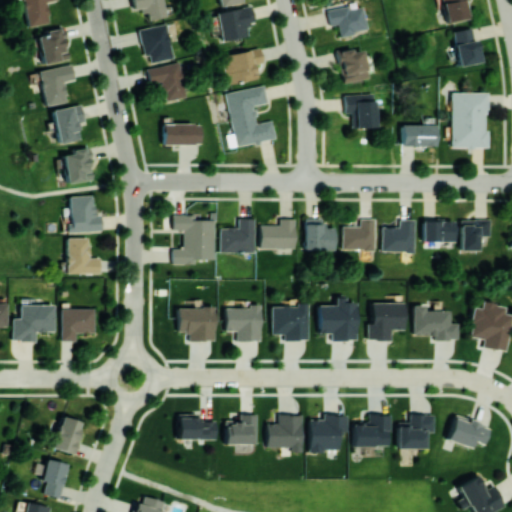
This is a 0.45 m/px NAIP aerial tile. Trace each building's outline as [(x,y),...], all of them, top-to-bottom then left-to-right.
[(49,0),(21,0),(27,26),(48,21),(44,1),(49,0)] [(164,16),(161,0),(129,0),(131,11),(144,9),(145,18),(164,16)] [(470,17),(466,0),(440,0),(445,22),(470,17)] [(252,21),(250,5),(215,11),(220,39),(248,35),(246,22),(252,21)] [(338,35),(366,29),(361,6),(347,9),(347,5),(325,9),(328,25),(336,23),(338,35)] [(137,27),(142,55),(148,54),(149,61),(172,57),(166,22),(137,27)] [(40,62),(66,59),(62,25),(45,27),(46,33),(36,34),(40,62)] [(450,30),(457,65),(481,61),(476,38),(472,39),(469,26),(450,30)] [(366,77),(362,49),(352,50),(351,47),(335,50),(340,81),(366,77)] [(220,54),(224,82),(256,77),(254,63),(261,62),(259,48),(220,54)] [(145,67),(148,83),(160,81),(164,100),(185,95),(178,61),(145,67)] [(64,101),(62,80),(72,78),(70,64),(37,68),(42,104),(64,101)] [(233,145),(273,138),(270,119),(255,122),(252,104),(266,102),(263,84),(224,91),(233,145)] [(486,91),(449,91),(448,146),(485,147),(486,91)] [(374,126),(373,92),(342,93),(343,112),(349,112),(350,127),(374,126)] [(56,142),(78,138),(75,122),(81,120),(78,103),(49,109),(56,142)] [(160,143),(199,143),(199,122),(160,123),(160,143)] [(434,124),(399,123),(399,145),(433,145),(434,124)] [(90,179),(86,145),(69,147),(70,153),(61,154),(64,182),(90,179)] [(98,214),(92,215),(91,194),(66,195),(67,231),(99,230),(98,214)] [(211,258),(212,218),(198,218),(198,214),(170,213),(170,229),(181,229),(180,247),(170,247),(169,262),(193,263),(193,258),(211,258)] [(302,248),(332,249),(332,226),(321,226),(321,216),(303,216),(302,248)] [(253,217),(236,217),(236,226),(218,226),(218,251),(252,251),(253,217)] [(257,223),(258,247),(293,247),(293,217),(277,217),(277,223),(257,223)] [(373,248),(372,218),(358,218),(358,224),(340,225),(340,249),(373,248)] [(459,249),(478,249),(477,235),(488,235),(488,218),(459,218),(459,249)] [(380,226),(380,251),(412,250),(412,219),(397,219),(397,225),(380,226)] [(453,241),(454,220),(421,219),(420,240),(453,241)] [(65,273),(97,272),(97,256),(87,256),(86,236),(64,237),(65,273)] [(316,304),(316,332),(328,332),(328,339),(354,339),(354,301),(343,301),(343,296),(333,296),(333,304),(316,304)] [(505,349),(510,313),(502,312),(503,304),(480,300),(479,307),(471,306),(467,336),(481,338),(480,346),(505,349)] [(402,302),(369,301),(369,322),(364,322),(364,339),(388,339),(388,328),(402,329),(402,302)] [(52,303),(18,304),(18,317),(9,317),(9,340),(34,340),(34,331),(52,331),(52,303)] [(258,303),(247,303),(247,306),(222,307),(222,330),(233,329),(234,340),(258,339),(258,303)] [(269,304),(268,333),(280,333),(280,339),(305,340),(306,304),(269,304)] [(448,310),(423,309),(423,304),(410,304),(410,334),(429,334),(429,339),(455,339),(456,322),(448,322),(448,310)] [(212,306),(175,306),(175,331),(186,331),(186,340),(212,339),(212,306)] [(92,308),(59,308),(59,340),(74,339),(74,332),(92,331),(92,308)] [(175,438),(214,438),(213,419),(196,419),(196,413),(175,413),(175,438)] [(255,413),(237,413),(238,419),(222,419),(222,443),(255,443),(255,413)] [(300,450),(300,413),(275,414),(275,422),(264,422),(264,446),(289,445),(289,450),(300,450)] [(351,445),(385,444),(385,431),(389,431),(389,413),(366,413),(366,421),(350,421),(351,445)] [(395,421),(395,447),(424,447),(424,431),(432,430),(432,413),(407,413),(407,421),(395,421)] [(49,446),(70,453),(80,421),(59,414),(49,446)] [(307,418),(306,449),(337,450),(337,431),(345,431),(345,414),(320,414),(320,418),(307,418)] [(444,439),(470,447),(471,441),(484,444),(490,425),(452,414),(444,439)] [(41,493),(57,497),(66,463),(44,457),(38,480),(44,481),(41,493)] [(468,511),(478,511),(485,509),(486,511),(487,511),(502,505),(492,484),(484,488),(477,473),(455,483),(468,511)] [(159,511),(162,500),(141,495),(139,503),(133,502),(131,511),(159,511)] [(46,511),(48,506),(23,501),(21,511),(46,511)]
